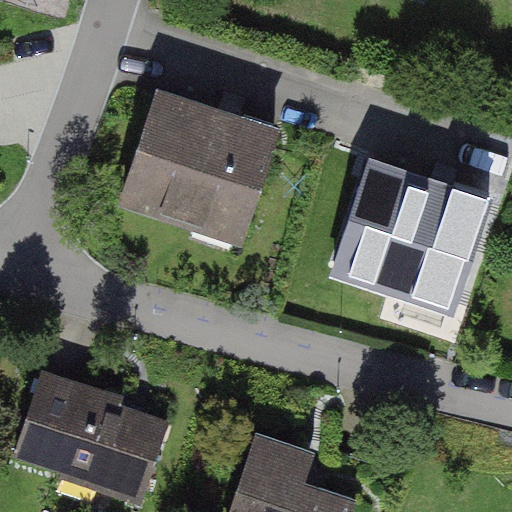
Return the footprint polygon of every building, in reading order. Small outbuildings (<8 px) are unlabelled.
[(511,0),(478,0),(511,10),(511,0)] [(152,88),(114,204),(239,244),(276,128),(152,88)] [(358,155),(324,271),(468,312),(502,196),(358,155)] [(171,423),(39,377),(14,448),(147,494),(171,423)] [(315,451),(257,431),(229,511),(353,511),(358,501),(304,483),(315,451)]
